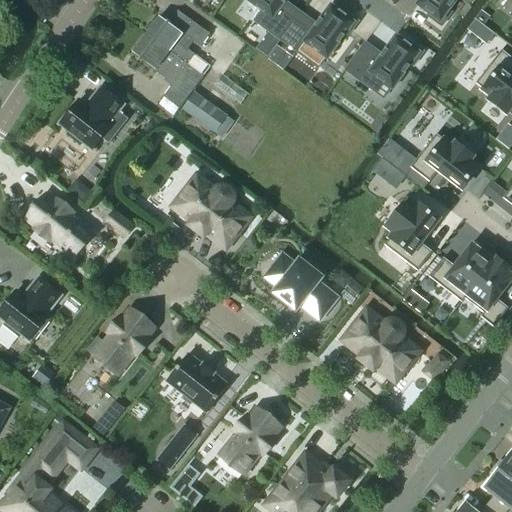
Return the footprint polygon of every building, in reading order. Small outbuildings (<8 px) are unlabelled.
[(250,0),(249,2),(262,11),(254,22),(280,41),(295,21),(279,9),(285,0),(250,0)] [(448,11),(456,0),(421,0),(417,6),(428,14),(426,17),(441,28),(452,13),(448,11)] [(358,22),(344,11),(341,15),(330,6),(311,32),(295,21),(280,41),(306,60),(314,50),(327,59),(344,35),(348,37),(358,22)] [(203,78),(211,68),(187,51),(193,42),(201,48),(210,36),(177,12),(168,24),(159,18),(155,24),(150,23),(145,30),(147,34),(145,37),(203,78)] [(179,110),(203,78),(145,37),(132,55),(172,85),(163,98),(179,110)] [(413,67),(424,53),(409,42),(407,45),(395,37),(376,63),(360,50),(345,71),(371,91),(379,80),(392,89),(410,65),(413,67)] [(511,76),(511,58),(502,51),(492,64),(499,70),(483,90),(492,96),(489,100),(507,114),(510,111),(511,112),(511,77),(511,76)] [(108,125),(123,106),(101,89),(85,108),(78,102),(60,125),(69,132),(66,136),(80,147),(83,143),(92,150),(110,127),(108,125)] [(233,122),(193,94),(182,110),(221,139),(233,122)] [(452,147),(444,140),(428,160),(421,154),(410,167),(429,182),(438,170),(462,189),(479,167),(470,161),(473,157),(455,143),(452,147)] [(248,219),(231,205),(233,199),(232,192),(226,188),(220,188),(214,192),(197,178),(173,208),(192,222),(189,226),(203,238),(206,234),(225,249),(248,219)] [(92,234),(70,216),(72,213),(57,201),(55,204),(45,196),(27,220),(37,227),(34,231),(48,242),(51,238),(74,257),(92,234)] [(438,219),(417,202),(411,210),(403,204),(386,225),(394,231),(390,237),(410,252),(404,260),(417,270),(432,252),(420,242),(438,219)] [(132,227),(113,213),(105,224),(124,238),(132,227)] [(492,261),(471,245),(454,266),(442,257),(428,276),(441,286),(447,278),(466,294),(492,261)] [(335,299),(316,284),(320,279),(317,276),(302,264),(299,262),(295,267),(282,257),(265,278),(278,288),(274,294),(277,296),(292,308),(295,310),(301,303),(305,306),(304,309),(319,320),(335,299)] [(511,276),(509,274),(511,271),(496,258),(493,262),(492,261),(466,294),(485,309),(479,316),(492,327),(507,308),(495,298),(511,276)] [(51,320),(45,316),(60,297),(38,279),(23,298),(15,292),(0,311),(0,317),(6,323),(3,326),(17,338),(20,334),(33,344),(51,320)] [(146,339),(154,329),(131,310),(123,320),(120,318),(108,333),(111,336),(94,358),(117,376),(134,354),(137,356),(149,341),(146,339)] [(418,353),(401,339),(403,333),(401,326),(396,322),(389,322),(384,325),(366,312),(343,341),(361,356),(358,360),(373,371),(376,368),(395,382),(418,353)] [(434,381),(448,363),(437,354),(423,373),(434,381)] [(227,387),(213,376),(214,374),(203,365),(202,366),(187,355),(166,382),(206,414),(227,387)] [(0,403),(0,427),(10,409),(0,403)] [(272,438),(280,428),(257,410),(249,420),(246,417),(234,432),(237,435),(220,457),(243,475),(260,453),(263,455),(275,440),(272,438)] [(66,511),(46,496),(50,490),(37,480),(43,472),(52,479),(67,459),(80,469),(95,450),(63,426),(10,492),(12,494),(1,508),(5,511),(66,511)] [(169,470),(196,436),(184,427),(157,461),(169,470)] [(511,450),(497,469),(511,480),(511,450)] [(336,498),(349,482),(333,470),(329,475),(305,456),(265,506),(272,511),(316,511),(331,494),(336,498)] [(188,467),(170,489),(181,497),(199,475),(188,467)] [(511,511),(511,480),(497,469),(482,489),(493,498),(486,506),(493,511),(507,511),(509,510),(511,511)] [(493,511),(486,506),(481,511),(476,511),(465,503),(457,511),(493,511)]
